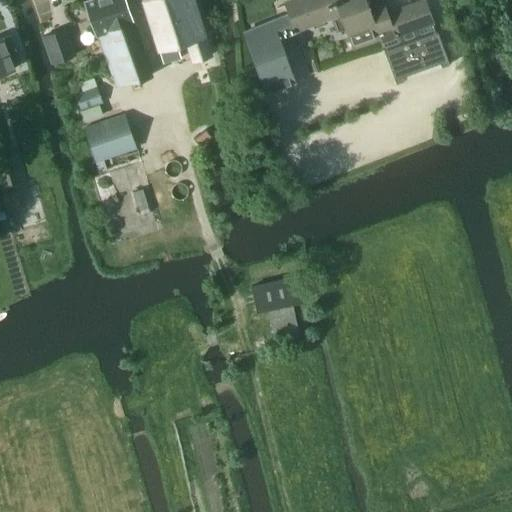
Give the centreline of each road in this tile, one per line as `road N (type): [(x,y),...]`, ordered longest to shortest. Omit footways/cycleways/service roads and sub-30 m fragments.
road 1 (unknown): [(419,104),(319,146),(307,140),(302,112),(314,98),(371,83),(402,89)]
road 2 (unknown): [(435,0),(456,62),(453,76),(419,104)]
